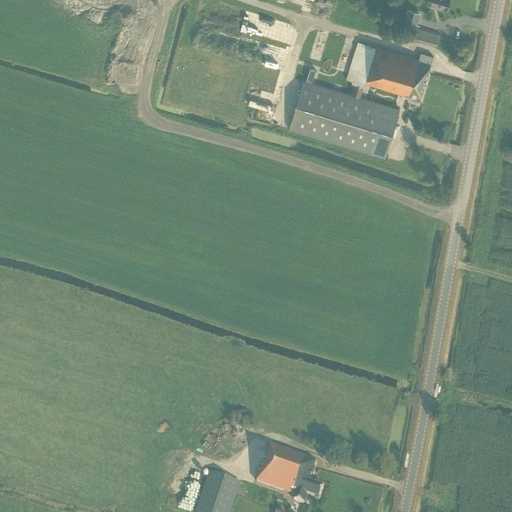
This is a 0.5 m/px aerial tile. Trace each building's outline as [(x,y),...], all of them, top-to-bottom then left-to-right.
[(446,11),(449,0),(427,0),(426,5),(446,11)] [(418,13),(407,10),(403,24),(414,27),(418,13)] [(436,46),(439,35),(416,29),(413,39),(436,46)] [(421,53),(419,60),(358,42),(346,80),(353,82),(351,86),(354,87),(351,95),(304,81),(289,130),(384,158),(399,110),(360,97),(364,83),(398,93),(397,98),(405,100),(406,96),(410,97),(410,99),(419,102),(431,63),(431,64),(433,57),(421,53)] [(315,461),(270,444),(264,459),(267,460),(265,467),(262,466),(256,481),(295,495),(293,500),(304,503),(307,494),(319,499),(323,487),(309,482),(314,468),(313,467),(315,461)] [(230,511),(240,483),(210,473),(196,511),(230,511)]
